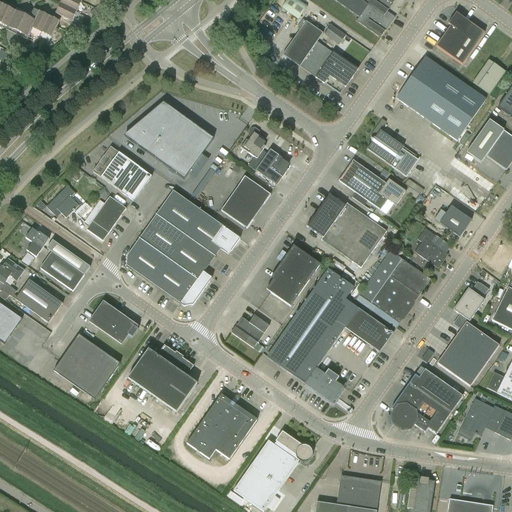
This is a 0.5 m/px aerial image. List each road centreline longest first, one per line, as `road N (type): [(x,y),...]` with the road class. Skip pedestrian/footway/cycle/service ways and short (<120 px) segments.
road 1 (unclassified): [(348,440),(511,201)]
road 2 (unclassified): [(194,342),(333,142)]
road 3 (unknown): [(282,401),(237,466),(219,473),(188,460),(180,437),(228,365)]
road 4 (unclassified): [(333,142),(168,15)]
road 5 (tertiary): [(0,172),(141,37)]
road 6 (tertiary): [(141,37),(129,36),(0,151)]
road 7 (unclassified): [(348,440),(194,342)]
road 8 (unclassified): [(333,142),(441,0)]
road 9 (unclassified): [(511,468),(348,440)]
